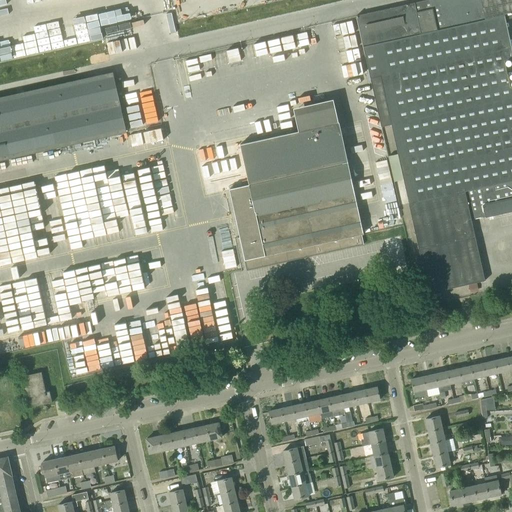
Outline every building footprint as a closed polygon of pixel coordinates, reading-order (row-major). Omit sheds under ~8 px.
[(397,154),(406,192),(409,203),(429,293),(485,281),(472,219),(483,217),(511,211),(511,50),(505,20),(511,18),(511,0),(427,0),(356,16),(367,66),(381,127),(391,125),(398,154),(397,154)] [(352,17),(334,21),(340,48),(345,74),(358,71),(356,60),(355,60),(351,43),(358,41),(352,17)] [(248,45),(224,49),(227,61),(239,59),(241,59),(241,57),(250,55),(248,45)] [(126,132),(113,72),(102,75),(94,77),(25,92),(17,94),(0,97),(0,159),(19,156),(126,132)] [(361,234),(337,123),(240,144),(241,145),(221,149),(244,253),(241,253),(243,260),(245,260),(248,269),(363,244),(361,234)] [(145,127),(146,139),(163,138),(162,126),(145,127)] [(141,131),(130,133),(132,144),(143,143),(141,131)] [(33,188),(34,194),(37,194),(35,178),(25,179),(26,189),(33,188)] [(403,223),(393,180),(382,182),(391,226),(403,223)] [(67,288),(77,285),(73,269),(63,271),(67,288)] [(230,324),(222,291),(211,294),(219,327),(230,324)] [(106,324),(110,350),(122,348),(118,323),(106,324)] [(510,370),(507,358),(495,360),(498,373),(510,370)] [(498,373),(495,360),(483,363),(486,376),(498,373)] [(486,376),(483,363),(471,366),(474,378),(486,376)] [(474,378),(471,366),(459,369),(462,381),(463,387),(475,384),(474,378)] [(462,381),(459,369),(447,371),(450,384),(462,381)] [(450,384),(447,371),(435,374),(438,386),(450,384)] [(52,402),(50,392),(46,393),(42,373),(22,378),(28,408),(52,402)] [(423,377),(426,389),(438,386),(435,374),(423,377)] [(426,389),(423,377),(411,379),(415,397),(427,395),(426,389)] [(377,387),(365,390),(368,402),(380,399),(377,387)] [(365,390),(353,392),(356,405),(368,402),(365,390)] [(341,395),(344,407),(349,406),(356,405),(353,392),(341,395)] [(334,416),(345,414),(343,407),(344,407),(341,395),(329,398),(332,410),(334,416)] [(481,406),(486,405),(495,404),(495,397),(480,400),(481,406)] [(329,398),(317,400),(320,413),(332,410),(329,398)] [(305,403),(308,416),(320,413),(317,400),(305,403)] [(293,406),(296,418),(308,416),(305,403),(293,406)] [(281,408),(284,421),(296,418),(293,406),(281,408)] [(272,424),(272,423),(284,421),(281,408),(269,411),(272,424)] [(468,409),(455,412),(457,418),(469,415),(468,409)] [(442,428),(440,416),(426,419),(428,431),(442,428)] [(207,425),(210,440),(222,437),(219,422),(207,425)] [(207,425),(195,428),(198,442),(210,440),(207,425)] [(198,442),(195,428),(183,431),(186,445),(198,442)] [(361,439),(362,443),(363,446),(372,444),(386,441),(383,428),(370,431),(364,433),(365,439),(361,439)] [(445,440),(442,428),(428,431),(431,443),(445,440)] [(336,451),(342,450),(340,443),(347,441),(345,430),(332,434),(336,451)] [(186,445),(183,431),(171,433),(174,448),(186,445)] [(174,448),(171,433),(159,436),(162,451),(174,448)] [(328,453),(334,451),(331,439),(329,434),(319,436),(305,439),(306,446),(321,443),(321,442),(325,441),(328,453)] [(511,443),(511,434),(499,435),(500,444),(511,443)] [(150,453),(162,451),(159,436),(147,439),(150,453)] [(448,452),(445,440),(431,443),(434,455),(448,452)] [(372,444),(375,456),(388,453),(386,441),(372,444)] [(471,446),(472,452),(473,453),(483,451),(482,447),(478,448),(477,445),(471,446)] [(106,463),(108,463),(118,461),(117,457),(120,457),(118,449),(115,449),(115,446),(103,449),(106,463)] [(286,463),(307,458),(304,446),(297,447),(283,451),(286,463)] [(94,466),(106,463),(103,449),(91,451),(94,466)] [(91,451),(79,454),(83,474),(95,471),(94,466),(91,451)] [(436,468),(450,465),(448,452),(434,455),(436,468)] [(370,457),(371,462),(372,469),(378,468),(391,465),(388,453),(375,456),(370,457)] [(79,454),(67,457),(71,478),(83,475),(83,474),(79,454)] [(8,456),(0,457),(0,468),(10,466),(8,456)] [(67,457),(55,459),(59,480),(71,478),(67,457)] [(289,475),(303,472),(310,470),(307,458),(286,463),(289,475)] [(40,466),(42,474),(38,475),(39,481),(46,479),(47,483),(59,480),(55,459),(42,462),(43,465),(40,466)] [(199,470),(197,463),(190,465),(192,472),(199,470)] [(190,465),(183,467),(184,473),(192,472),(190,465)] [(378,468),(380,480),(394,477),(391,465),(378,468)] [(10,466),(0,468),(0,479),(13,476),(10,466)] [(175,475),(174,469),(166,471),(168,477),(175,475)] [(168,477),(166,471),(159,472),(161,479),(168,477)] [(292,487),(306,484),(312,482),(310,473),(304,475),(303,472),(289,475),(292,487)] [(182,485),(198,482),(196,474),(180,477),(182,485)] [(347,475),(342,476),(345,488),(350,487),(347,475)] [(501,494),(498,480),(497,475),(485,477),(486,483),(489,497),(501,494)] [(0,490),(15,487),(13,476),(0,479),(0,490)] [(221,493),(235,489),(232,477),(218,481),(221,493)] [(486,483),(474,486),(477,500),(489,497),(486,483)] [(306,484),(292,487),(295,499),(309,496),(306,484)] [(465,502),(477,500),(474,486),(462,488),(465,502)] [(15,487),(0,490),(0,500),(17,497),(15,487)] [(46,491),(48,497),(62,494),(61,487),(46,491)] [(465,502),(462,488),(450,491),(453,505),(465,502)] [(172,504),(186,501),(183,489),(169,492),(172,504)] [(221,493),(224,505),(238,501),(235,489),(221,493)] [(99,499),(93,500),(95,509),(101,508),(113,505),(127,502),(124,490),(110,493),(112,500),(100,502),(99,499)] [(59,511),(74,511),(73,505),(83,503),(81,493),(70,495),(71,502),(58,505),(59,511)] [(394,493),(391,493),(388,494),(392,508),(392,511),(405,511),(404,505),(405,505),(404,498),(395,500),(394,493)] [(17,497),(0,500),(0,511),(20,507),(17,497)] [(188,511),(186,501),(172,504),(173,511),(188,511)] [(224,505),(225,511),(240,511),(238,501),(224,505)] [(114,511),(129,511),(127,502),(113,505),(114,511)]
